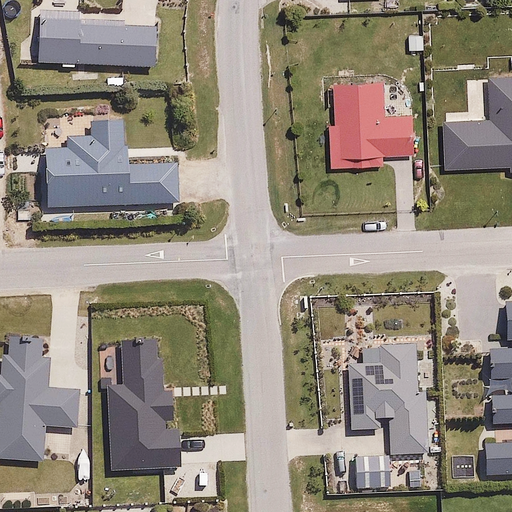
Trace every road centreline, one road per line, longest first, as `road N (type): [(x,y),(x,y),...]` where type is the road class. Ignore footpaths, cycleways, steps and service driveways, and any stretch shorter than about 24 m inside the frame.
road 1 (residential): [(254,259),(239,0)]
road 2 (residential): [(511,245),(254,259)]
road 3 (residential): [(254,259),(0,270)]
road 4 (residential): [(268,511),(254,259)]
